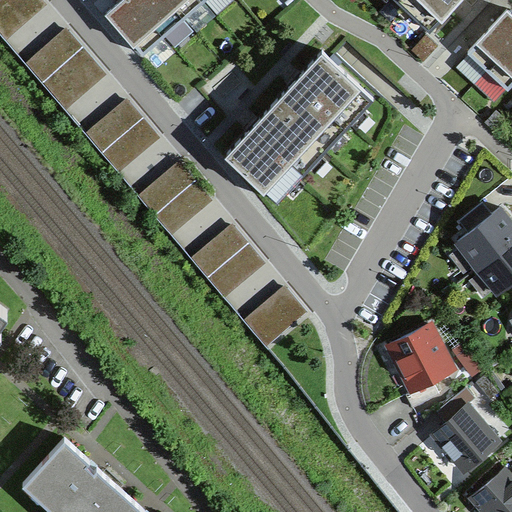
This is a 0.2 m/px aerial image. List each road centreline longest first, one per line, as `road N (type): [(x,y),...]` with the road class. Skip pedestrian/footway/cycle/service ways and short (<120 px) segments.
road 1 (residential): [(337,323),(64,0)]
road 2 (residential): [(337,323),(453,114),(451,103),(386,44),(318,0)]
road 3 (residential): [(429,511),(358,421),(337,323)]
